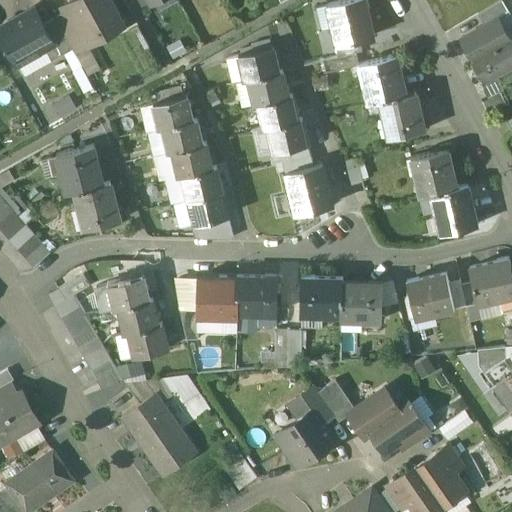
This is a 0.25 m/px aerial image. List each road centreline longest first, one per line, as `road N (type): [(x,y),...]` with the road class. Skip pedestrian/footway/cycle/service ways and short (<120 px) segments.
road 1 (residential): [(9,291),(87,247),(408,257),(511,242)]
road 2 (residential): [(511,197),(402,0)]
road 3 (residential): [(9,291),(35,317),(123,481)]
road 4 (residential): [(232,511),(274,484),(364,468)]
